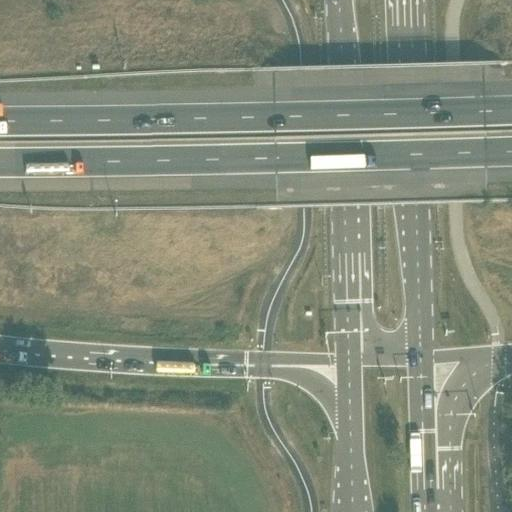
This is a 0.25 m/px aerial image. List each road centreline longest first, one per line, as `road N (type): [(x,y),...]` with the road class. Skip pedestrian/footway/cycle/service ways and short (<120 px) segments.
road 1 (motorway): [(511,113),(0,122)]
road 2 (motorway): [(0,162),(511,154)]
road 3 (primary): [(339,0),(349,362)]
road 4 (primary): [(421,360),(411,0)]
road 5 (motorway): [(0,342),(349,362)]
road 6 (motorway): [(498,358),(449,423),(430,500)]
road 7 (primary): [(349,362),(351,511)]
road 8 (primary): [(430,500),(421,360)]
